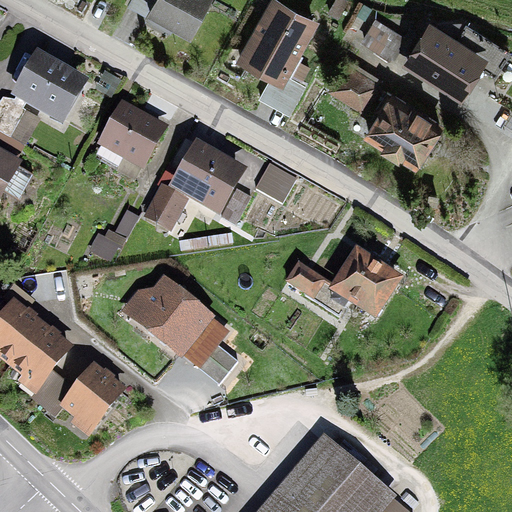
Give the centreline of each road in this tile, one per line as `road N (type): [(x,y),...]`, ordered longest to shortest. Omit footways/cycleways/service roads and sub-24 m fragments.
road 1 (residential): [(511,295),(357,196),(9,0)]
road 2 (track): [(493,280),(424,364),(333,392),(319,412)]
